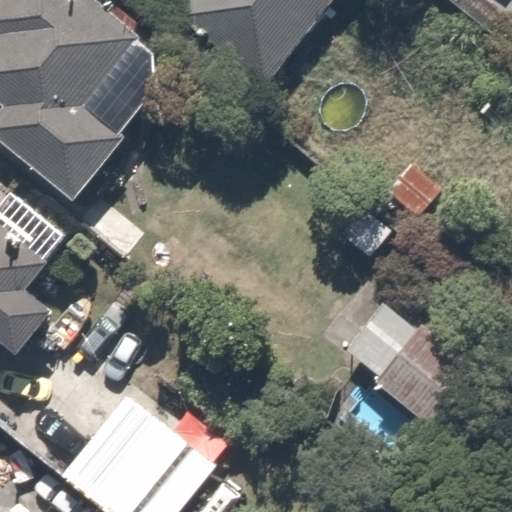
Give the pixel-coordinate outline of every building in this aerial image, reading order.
[(163,48),(111,0),(16,0),(0,18),(0,55),(4,60),(0,64),(0,108),(7,115),(0,122),(0,154),(78,227),(149,151),(105,111),(163,48)] [(192,0),(170,25),(253,102),(346,0),(192,0)] [(0,358),(20,374),(56,326),(28,304),(50,275),(0,237),(0,358)] [(344,338),(310,391),(419,460),(453,408),(344,338)] [(122,413),(60,488),(89,511),(195,511),(215,489),(122,413)]
